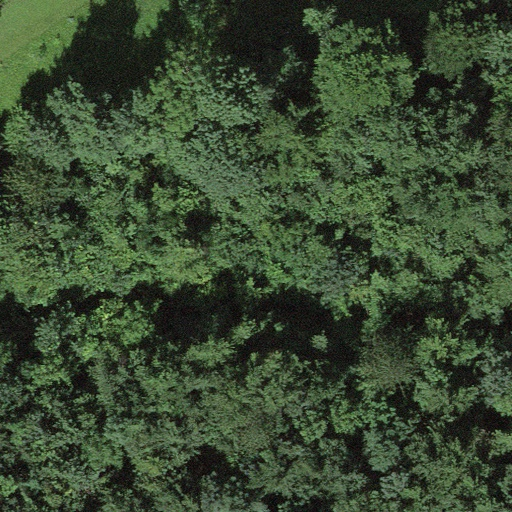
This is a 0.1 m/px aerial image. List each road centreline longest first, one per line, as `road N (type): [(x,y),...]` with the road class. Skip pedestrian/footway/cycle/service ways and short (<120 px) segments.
road 1 (track): [(0,172),(511,62)]
road 2 (track): [(511,334),(198,310),(51,311),(0,321)]
